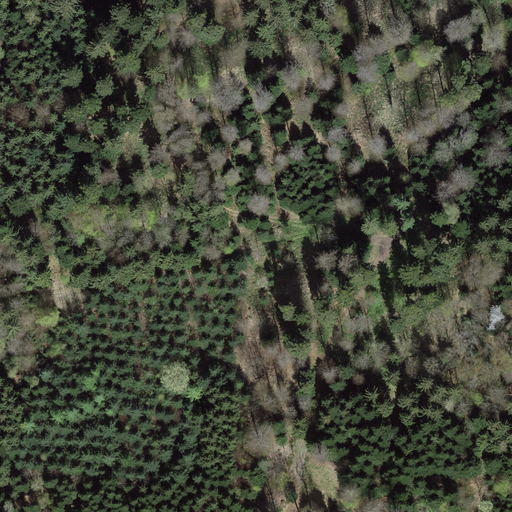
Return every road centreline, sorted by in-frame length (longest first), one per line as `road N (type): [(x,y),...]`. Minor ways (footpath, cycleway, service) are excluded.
road 1 (track): [(0,294),(170,272),(333,231),(493,231),(511,238)]
road 2 (track): [(293,511),(330,346),(350,300),(436,185),(511,111)]
